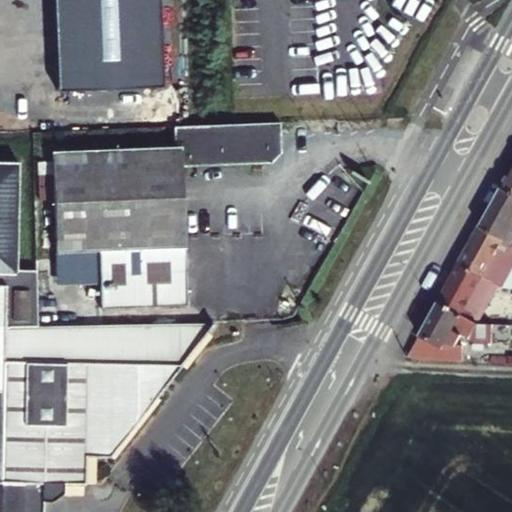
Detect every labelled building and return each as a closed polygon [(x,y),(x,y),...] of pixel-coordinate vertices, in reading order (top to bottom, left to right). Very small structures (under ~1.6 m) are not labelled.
[(156,0),(51,0),(55,83),(160,79),(156,0)] [(173,138),(54,144),(54,155),(43,156),(43,168),(39,169),(40,193),(56,192),(58,246),(101,244),(104,301),(187,298),(181,158),(271,155),(281,145),(279,114),(185,118),(173,118),(173,138)] [(0,316),(36,316),(35,260),(15,261),(20,155),(0,153),(0,316)] [(511,197),(506,194),(485,232),(511,247),(511,197)] [(511,247),(509,245),(485,232),(464,270),(508,293),(511,284),(511,247)] [(443,308),(466,321),(483,330),(493,312),(490,310),(501,291),(464,270),(443,308)] [(466,321),(443,308),(425,342),(449,355),(454,344),(458,337),(469,342),(473,343),(471,352),(470,357),(495,359),(497,331),(483,330),(466,321)] [(0,316),(0,469),(44,468),(63,477),(80,477),(80,450),(103,450),(211,313),(36,316),(0,316)] [(458,337),(454,344),(471,352),(473,343),(469,342),(458,337)] [(0,499),(18,498),(18,479),(36,478),(58,478),(63,477),(44,468),(0,469),(0,499)] [(36,511),(36,488),(36,478),(18,479),(18,498),(17,511),(36,511)] [(36,478),(36,488),(57,488),(58,478),(36,478)] [(0,511),(17,511),(18,498),(0,499),(0,511)]
